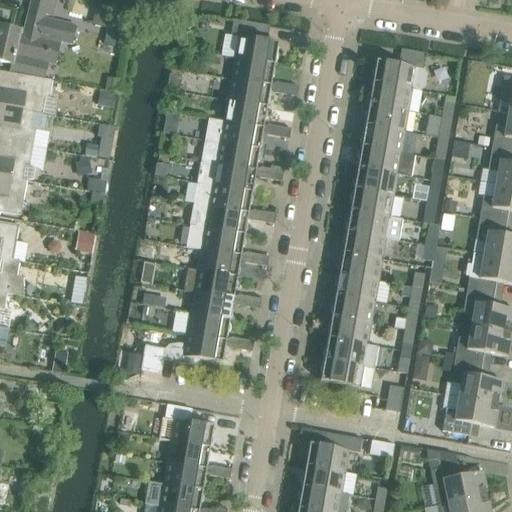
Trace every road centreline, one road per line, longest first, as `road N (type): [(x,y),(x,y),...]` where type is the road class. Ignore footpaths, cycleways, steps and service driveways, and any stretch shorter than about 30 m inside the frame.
road 1 (residential): [(252,511),(341,2)]
road 2 (unclassified): [(511,32),(341,2)]
